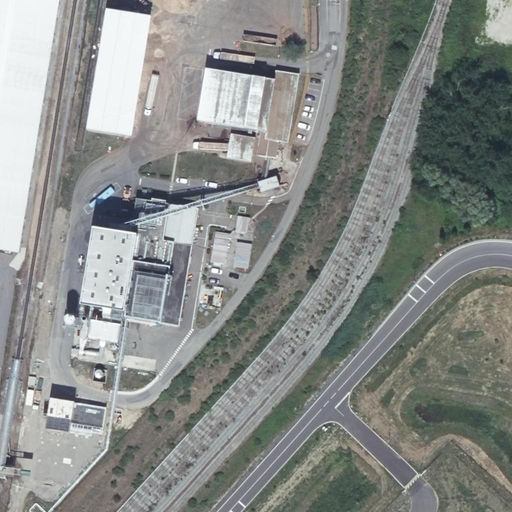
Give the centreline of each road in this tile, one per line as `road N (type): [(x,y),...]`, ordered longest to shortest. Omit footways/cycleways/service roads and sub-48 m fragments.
road 1 (unclassified): [(511,258),(462,262),(419,299),(229,511)]
road 2 (unknown): [(331,49),(276,53),(193,43),(183,55),(174,111)]
